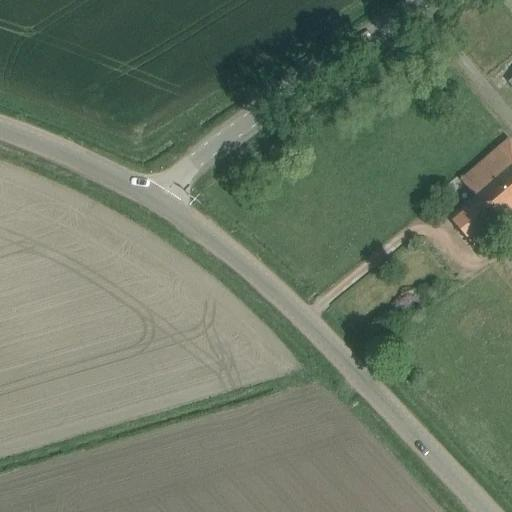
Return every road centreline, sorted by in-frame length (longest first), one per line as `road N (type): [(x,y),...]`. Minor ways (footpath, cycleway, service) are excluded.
road 1 (tertiary): [(485,511),(282,295),(157,195)]
road 2 (tertiary): [(157,195),(418,0)]
road 3 (tertiary): [(157,195),(0,133)]
